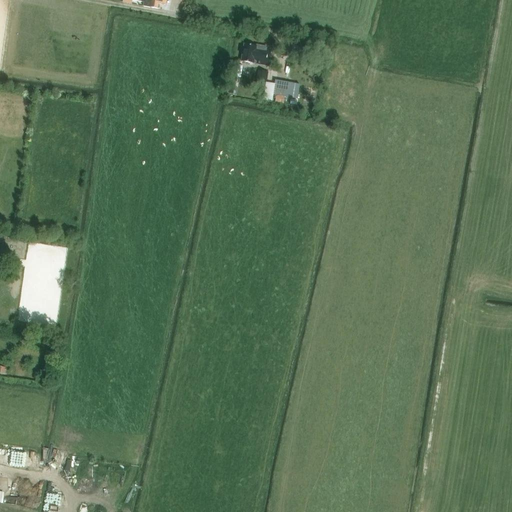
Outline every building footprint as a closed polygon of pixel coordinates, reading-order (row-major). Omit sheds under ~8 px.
[(123,0),(123,3),(131,4),(132,0),(144,3),(144,6),(159,9),(160,4),(165,5),(165,0),(123,0)] [(256,46),(256,47),(244,45),(241,62),(253,64),(268,66),(271,49),(267,48),(266,51),(264,51),(265,48),(265,47),(264,46),(264,45),(263,44),(262,44),(262,43),(261,43),(260,43),(259,43),(258,44),(257,44),(257,45),(256,46)] [(255,86),(265,87),(267,73),(258,71),(255,86)] [(278,79),(276,93),(298,96),(299,82),(278,79)] [(1,365),(0,368),(0,371),(8,373),(10,366),(1,365)] [(61,460),(62,449),(46,447),(45,457),(61,460)]
